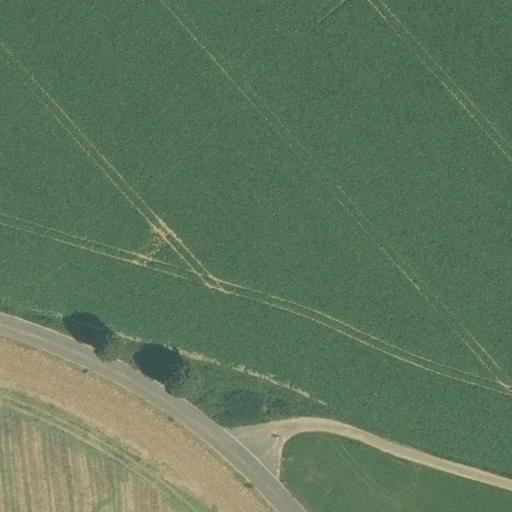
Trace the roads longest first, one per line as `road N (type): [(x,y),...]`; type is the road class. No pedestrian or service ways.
road 1 (unclassified): [(289,511),(262,478),(161,399),(71,351),(0,326)]
road 2 (track): [(511,480),(316,422),(229,450)]
